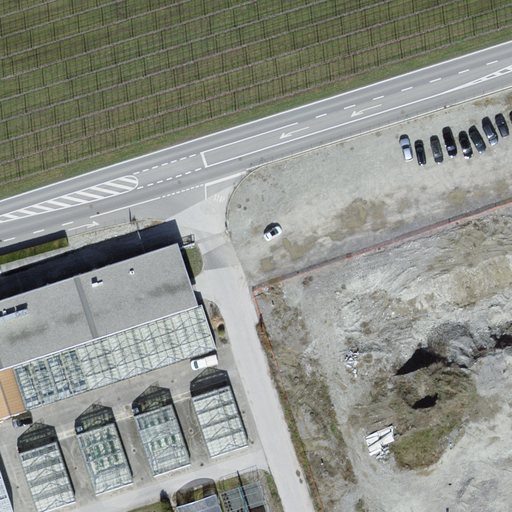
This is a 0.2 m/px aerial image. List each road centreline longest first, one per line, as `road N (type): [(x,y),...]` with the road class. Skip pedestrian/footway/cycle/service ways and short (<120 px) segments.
road 1 (tertiary): [(511,62),(0,220)]
road 2 (track): [(189,165),(297,511)]
